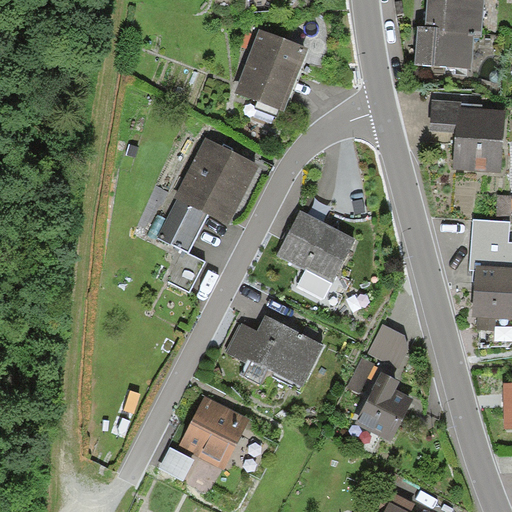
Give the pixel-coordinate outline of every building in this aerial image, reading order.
[(484,0),(428,0),(426,29),(418,28),(415,67),(474,71),(476,37),(482,38),(484,0)] [(259,31),(234,95),(284,115),(299,76),(309,50),(259,31)] [(484,105),(434,101),(432,132),(456,134),(454,170),(501,173),(506,112),(484,111),(484,105)] [(157,239),(185,252),(170,282),(189,292),(205,262),(189,255),(209,217),(229,227),(259,168),(221,149),(206,141),(157,239)] [(495,222),(511,222),(511,196),(497,195),(495,222)] [(289,234),(278,256),(306,271),(296,290),(322,304),(355,243),(300,214),(289,234)] [(511,222),(495,222),(473,221),(470,286),(476,286),(475,318),(480,318),(480,329),(496,329),(496,320),(511,320),(511,222)] [(242,326),(227,353),(248,364),(243,374),(262,384),(267,373),(299,389),(321,347),(296,334),(265,318),(257,334),(242,326)] [(383,326),(368,355),(398,370),(408,351),(405,338),(383,326)] [(363,358),(347,389),(360,396),(376,365),(363,358)] [(415,399),(396,390),(401,381),(395,378),(382,372),(356,423),(393,442),(415,399)] [(205,400),(180,449),(225,471),(249,423),(205,400)] [(170,449),(159,469),(183,483),(195,463),(170,449)] [(416,506),(389,491),(379,508),(386,511),(412,511),(413,511),(416,506)]
